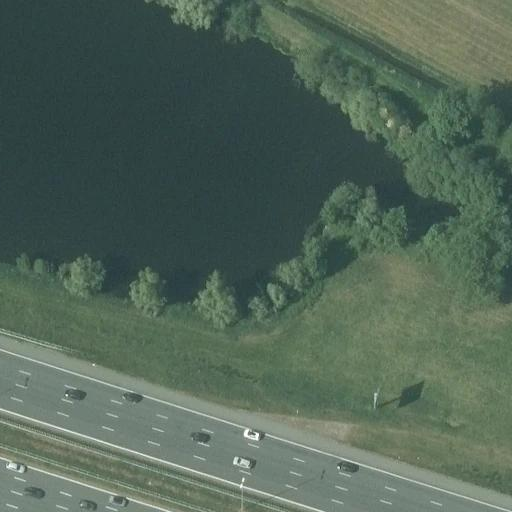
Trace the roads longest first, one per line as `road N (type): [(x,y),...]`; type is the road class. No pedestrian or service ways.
road 1 (motorway): [(404,511),(0,381)]
road 2 (track): [(511,167),(241,0)]
